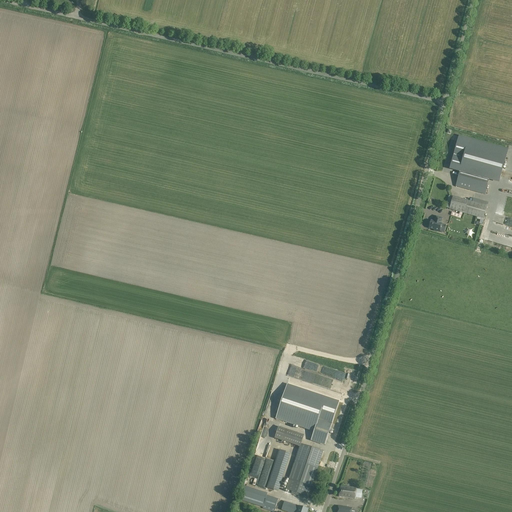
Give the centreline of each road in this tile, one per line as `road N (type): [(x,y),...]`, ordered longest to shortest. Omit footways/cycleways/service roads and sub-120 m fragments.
road 1 (unclassified): [(7,0),(447,102)]
road 2 (unclassified): [(325,511),(447,102)]
